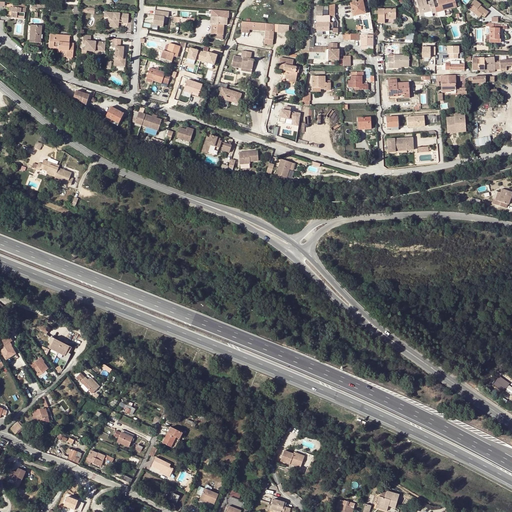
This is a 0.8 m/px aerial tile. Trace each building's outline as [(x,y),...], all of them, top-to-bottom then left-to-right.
[(416,0),(420,14),(427,13),(431,12),(432,14),(436,13),(433,1),(429,2),(430,5),(427,5),(426,3),(425,0),(416,0)] [(436,0),(437,0),(440,12),(457,8),(455,0),(436,0)] [(484,11),(480,8),(479,7),(480,6),(481,5),(475,0),(468,8),(480,18),(482,16),(484,18),(488,12),(485,10),(484,11)] [(350,3),(352,12),(359,11),(360,14),(366,13),(363,1),(350,3)] [(17,12),(21,12),(21,8),(22,8),(22,4),(13,3),(12,7),(12,12),(17,12)] [(396,9),(378,9),(378,22),(385,22),(385,19),(396,19),(396,9)] [(170,12),(156,10),(154,24),(164,26),(166,16),(169,17),(170,12)] [(110,12),(110,17),(115,17),(114,25),(114,26),(119,26),(120,23),(124,24),(125,22),(125,18),(129,18),(128,22),(134,22),(134,14),(110,12)] [(334,16),(330,16),(328,16),(322,16),(322,31),(329,31),(333,31),(333,32),(336,32),(336,27),(333,27),(333,22),(336,20),(334,16)] [(212,23),(211,34),(223,35),(224,25),(227,25),(228,20),(213,19),(212,23)] [(257,22),(242,21),(241,29),(249,30),(266,31),(265,44),(272,44),(273,44),(275,24),(257,22)] [(499,39),(499,28),(499,25),(494,24),(486,24),(486,26),(490,27),(490,43),(501,43),(501,39),(499,39)] [(42,26),(30,25),(29,34),(28,34),(27,44),(37,45),(37,43),(40,43),(42,26)] [(70,36),(50,34),(49,48),(53,48),(53,46),(58,47),(58,49),(58,50),(66,51),(66,53),(65,57),(72,57),(74,43),(69,43),(70,36)] [(92,36),(84,35),(83,42),(86,42),(86,47),(85,50),(87,50),(96,51),(96,50),(104,50),(105,42),(96,41),(96,42),(92,42),(92,40),(91,40),(92,36)] [(121,39),(114,38),(113,47),(115,47),(115,57),(117,58),(117,63),(125,64),(126,56),(123,56),(123,54),(121,53),(121,52),(123,52),(123,46),(121,46),(121,39)] [(170,43),(168,50),(169,51),(168,57),(167,60),(172,62),(174,56),(177,58),(181,47),(170,43)] [(329,49),(329,58),(340,59),(340,49),(337,49),(337,44),(329,44),(329,46),(329,49)] [(447,46),(448,59),(459,59),(459,46),(447,46)] [(215,64),(217,53),(189,49),(187,60),(215,64)] [(242,57),(235,56),(233,66),(237,67),(240,68),(240,65),(243,66),(243,68),(253,70),(255,60),(252,59),(253,52),(243,51),(242,57)] [(389,55),(389,68),(394,68),(394,66),(401,66),(409,66),(409,56),(394,55),(389,55)] [(117,58),(115,57),(114,65),(125,66),(125,64),(117,63),(117,58)] [(293,60),(280,58),(279,64),(280,64),(279,70),(286,71),(288,71),(288,73),(285,73),(285,78),(290,79),(295,80),(297,73),(298,73),(299,68),(292,66),(293,60)] [(494,58),(484,59),(484,70),(489,70),(489,63),(495,63),(494,58)] [(511,60),(500,60),(500,62),(495,63),(495,70),(500,70),(501,69),(506,69),(506,66),(511,66),(511,65),(511,60)] [(165,72),(158,70),(158,71),(155,70),(150,68),(146,78),(147,78),(154,80),(153,80),(161,84),(162,82),(166,83),(169,74),(165,73),(165,72)] [(456,86),(465,86),(465,76),(456,75),(456,86)] [(325,76),(312,77),(312,88),(320,88),(320,90),(331,90),(330,82),(325,82),(325,76)] [(362,84),(362,76),(357,76),(351,76),(351,81),(350,81),(350,88),(355,88),(357,88),(357,90),(368,90),(368,84),(362,84)] [(441,81),(442,92),(446,92),(446,93),(456,93),(456,90),(455,76),(441,76),(436,76),(436,81),(441,81)] [(476,85),(476,86),(484,85),(484,83),(485,83),(485,81),(485,77),(468,77),(469,84),(475,83),(475,85),(476,85)] [(192,92),(199,95),(202,85),(187,80),(186,84),(185,87),(183,91),(191,94),(192,92)] [(388,80),(389,99),(409,98),(409,83),(397,83),(397,80),(388,80)] [(230,100),(239,103),(242,93),(227,88),(228,83),(219,82),(217,88),(222,90),(218,101),(225,103),(227,94),(231,95),(230,100)] [(90,95),(76,91),(74,97),(79,99),(78,101),(82,102),(82,104),(87,105),(90,95)] [(302,104),(301,106),(309,106),(309,101),(310,101),(310,96),(303,96),(302,104)] [(124,113),(111,107),(106,117),(111,120),(110,122),(117,126),(124,113)] [(292,125),(298,126),(300,114),(290,112),(291,108),(284,107),(283,110),(281,110),(278,122),(284,123),(285,118),(293,120),(292,125)] [(161,121),(138,113),(135,124),(158,131),(161,121)] [(454,118),(446,118),(447,134),(466,132),(464,114),(454,115),(454,118)] [(371,117),(358,118),(358,128),(364,128),(364,130),(369,130),(369,128),(371,127),(371,117)] [(397,117),(387,117),(387,128),(391,127),(398,127),(397,117)] [(407,117),(408,125),(414,125),(414,127),(425,126),(424,117),(407,117)] [(184,129),(178,127),(175,137),(189,142),(192,132),(184,129)] [(204,140),(200,151),(205,153),(208,145),(217,148),(219,140),(217,140),(215,137),(209,135),(207,141),(204,140)] [(414,137),(389,139),(390,152),(397,151),(397,150),(397,147),(408,147),(408,149),(415,149),(414,137)] [(156,140),(153,147),(161,150),(163,142),(156,140)] [(43,144),(38,141),(35,147),(40,150),(43,144)] [(230,145),(223,143),(220,150),(228,152),(230,145)] [(257,152),(248,152),(248,153),(243,153),(243,152),(239,152),(239,164),(249,164),(249,161),(258,161),(257,152)] [(285,179),(288,170),(290,163),(279,160),(274,175),(285,179)] [(72,174),(59,168),(50,165),(43,162),(42,164),(39,163),(36,169),(40,171),(41,168),(47,171),(47,173),(55,177),(55,179),(61,182),(66,183),(71,186),(74,179),(70,177),(72,174)] [(511,192),(506,191),(505,195),(503,204),(511,206),(511,192)] [(44,325),(40,322),(36,327),(40,331),(44,325)] [(10,336),(5,339),(7,342),(4,344),(9,353),(14,351),(11,346),(12,345),(10,342),(12,341),(10,336)] [(69,347),(54,339),(49,348),(64,356),(66,353),(69,347)] [(38,360),(31,364),(38,373),(37,374),(38,376),(42,373),(46,371),(38,360)] [(110,372),(112,369),(104,364),(101,367),(110,372)] [(93,393),(97,389),(99,386),(92,378),(90,380),(89,381),(88,380),(85,377),(81,373),(76,377),(80,382),(81,381),(93,393)] [(504,391),(510,382),(498,375),(492,384),(504,391)] [(135,409),(121,402),(120,406),(123,407),(122,411),(132,415),(135,409)] [(45,407),(32,411),(34,416),(33,416),(34,421),(37,420),(39,425),(50,422),(50,421),(53,420),(49,408),(46,409),(45,407)] [(18,422),(11,428),(15,434),(16,433),(21,428),(22,427),(18,422)] [(171,427),(168,433),(179,438),(183,432),(171,427)] [(129,447),(134,435),(123,430),(121,433),(116,430),(114,436),(119,438),(117,442),(129,447)] [(179,438),(168,433),(163,443),(174,449),(179,438)] [(153,447),(149,455),(154,457),(158,449),(153,447)] [(72,449),(69,459),(78,463),(82,453),(72,449)] [(105,470),(106,467),(102,465),(105,457),(105,456),(91,450),(86,462),(91,464),(91,462),(101,466),(101,468),(105,470)] [(294,454),(285,450),(281,460),(291,464),(301,468),(306,456),(295,452),(294,454)] [(174,469),(170,467),(162,463),(163,461),(156,457),(152,466),(161,470),(160,472),(170,477),(174,469)] [(11,473),(7,481),(15,484),(19,476),(20,476),(24,477),(27,469),(19,466),(16,474),(14,474),(11,473)] [(191,476),(184,492),(188,494),(194,480),(195,478),(191,476)] [(204,488),(200,498),(207,500),(214,503),(218,493),(204,488)] [(380,497),(379,496),(376,505),(388,508),(389,504),(392,505),(391,506),(395,507),(399,495),(387,491),(387,492),(382,490),(380,497)] [(230,496),(239,500),(241,494),(232,491),(230,496)] [(179,497),(172,494),(170,499),(177,502),(179,497)] [(75,509),(78,500),(67,496),(64,506),(75,509)] [(285,502),(274,499),(271,509),(282,511),(284,511),(286,507),(286,506),(284,506),(285,502)] [(339,499),(336,510),(344,511),(352,511),(354,507),(345,504),(346,501),(344,500),(344,501),(339,499)]
